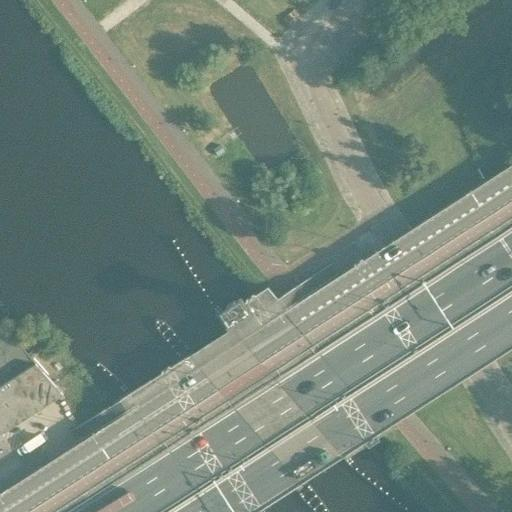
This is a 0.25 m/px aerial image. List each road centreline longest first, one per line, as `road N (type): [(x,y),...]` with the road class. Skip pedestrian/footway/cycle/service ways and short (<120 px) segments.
road 1 (tertiary): [(511,175),(0,508)]
road 2 (tertiary): [(19,511),(511,190)]
road 3 (unclassified): [(511,424),(381,216),(304,67),(305,38),(342,0)]
road 4 (motorway): [(511,254),(112,511)]
road 5 (motorway): [(217,511),(511,318)]
